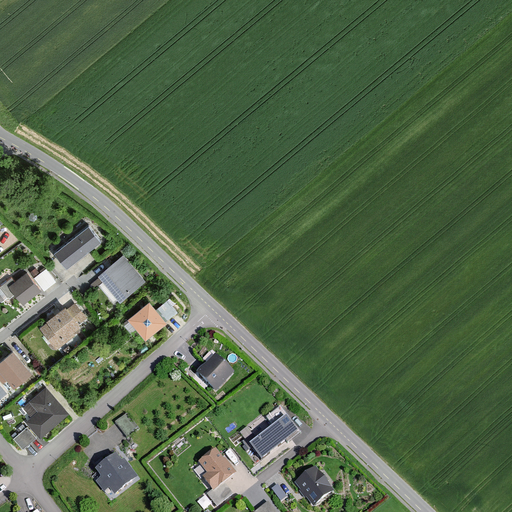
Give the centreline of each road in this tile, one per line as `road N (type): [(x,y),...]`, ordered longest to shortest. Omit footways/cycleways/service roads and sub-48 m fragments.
road 1 (tertiary): [(213,307),(427,511)]
road 2 (tertiary): [(0,134),(73,177),(213,307)]
road 3 (residential): [(213,307),(26,474)]
